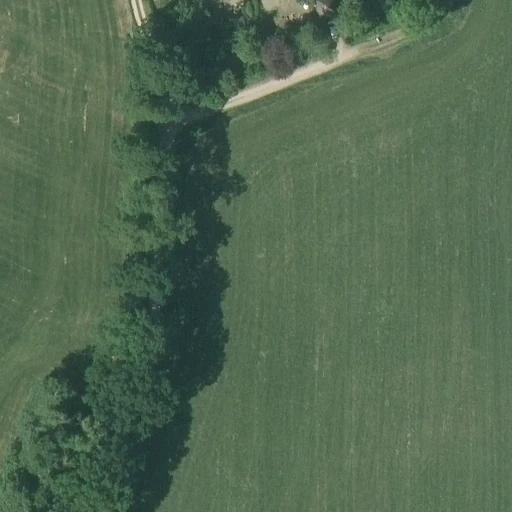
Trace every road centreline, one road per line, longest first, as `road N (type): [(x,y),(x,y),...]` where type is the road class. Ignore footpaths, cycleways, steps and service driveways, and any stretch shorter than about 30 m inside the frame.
road 1 (track): [(161,122),(142,365),(128,396),(61,473),(43,511)]
road 2 (track): [(445,0),(437,10),(161,122)]
road 3 (track): [(161,122),(160,72),(136,0)]
